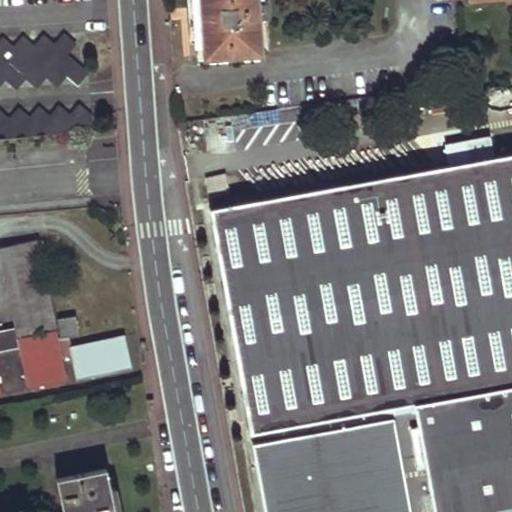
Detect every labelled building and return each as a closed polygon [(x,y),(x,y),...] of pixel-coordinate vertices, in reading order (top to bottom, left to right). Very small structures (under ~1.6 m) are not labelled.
[(194,0),(199,57),(261,52),(258,14),(269,13),(268,0),(194,0)] [(67,54),(76,42),(67,35),(57,45),(46,35),(35,46),(24,37),(15,48),(4,38),(0,42),(0,63),(3,60),(14,68),(23,59),(35,69),(47,56),(58,65),(67,54)] [(81,84),(91,75),(67,54),(58,65),(47,56),(35,69),(23,59),(14,68),(3,60),(0,63),(0,87),(7,79),(19,89),(27,81),(39,89),(48,78),(60,87),(70,74),(81,84)] [(71,134),(93,132),(92,114),(82,106),(72,116),(61,108),(52,118),(41,109),(32,118),(21,110),(12,120),(1,112),(0,112),(0,135),(4,131),(14,139),(23,130),(33,138),(44,128),(55,136),(64,127),(71,134)] [(207,130),(208,149),(233,147),(231,128),(207,130)] [(511,511),(511,150),(209,205),(250,431),(413,401),(433,511),(511,511)] [(54,325),(35,240),(1,247),(19,328),(23,328),(24,333),(54,325)] [(0,348),(21,344),(30,388),(65,381),(61,358),(73,356),(77,376),(130,364),(123,331),(74,340),(73,332),(81,330),(77,312),(59,316),(62,335),(55,336),(54,331),(24,338),(24,333),(23,328),(19,328),(0,332),(0,348)] [(408,511),(390,419),(250,446),(262,511),(408,511)] [(116,511),(107,469),(56,479),(62,511),(116,511)]
